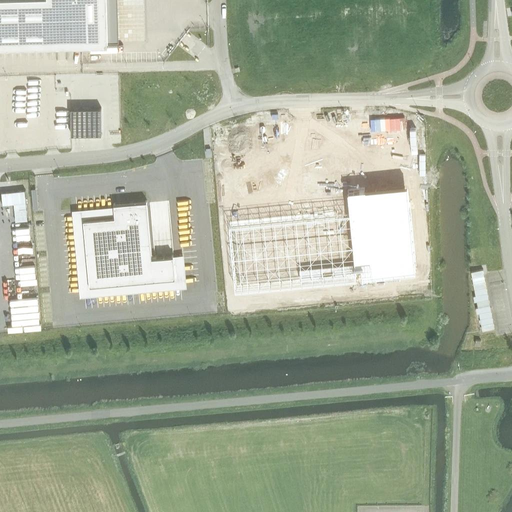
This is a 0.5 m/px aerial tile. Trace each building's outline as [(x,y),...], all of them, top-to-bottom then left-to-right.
[(0,0),(0,46),(4,46),(12,46),(20,46),(28,45),(36,45),(44,45),(52,45),(70,44),(78,44),(108,43),(108,38),(108,35),(108,25),(107,16),(107,7),(106,0),(0,0)] [(118,0),(106,0),(108,38),(119,38),(118,0)] [(101,108),(71,108),(71,134),(101,134),(101,108)] [(349,211),(229,223),(235,288),(416,271),(410,202),(408,187),(365,191),(364,188),(357,188),(347,189),(349,211)] [(25,190),(0,192),(2,205),(14,204),(15,222),(28,220),(25,190)] [(115,217),(83,220),(89,287),(175,279),(173,256),(152,258),(147,201),(113,204),(114,206),(115,217)] [(115,217),(114,206),(72,210),(80,297),(187,287),(184,255),(173,256),(175,279),(89,287),(83,220),(115,217)] [(470,271),(471,278),(475,296),(473,296),(474,304),(477,303),(477,307),(475,308),(477,316),(479,315),(482,332),(495,330),(484,276),(482,269),(470,271)]
